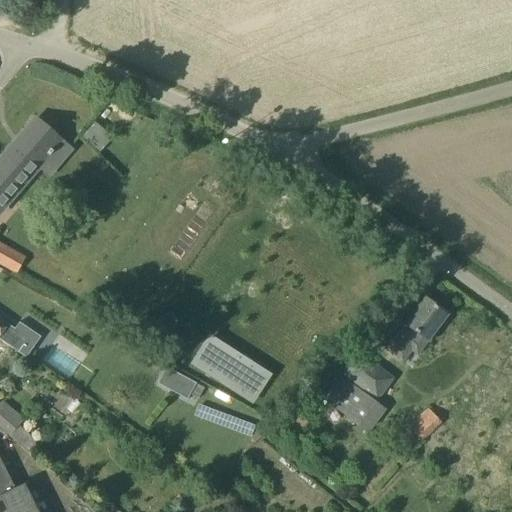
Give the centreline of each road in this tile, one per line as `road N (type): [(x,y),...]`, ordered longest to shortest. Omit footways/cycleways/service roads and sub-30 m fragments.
road 1 (unclassified): [(48,49),(296,154)]
road 2 (unclassified): [(511,312),(296,154)]
road 3 (unclassified): [(296,154),(511,85)]
